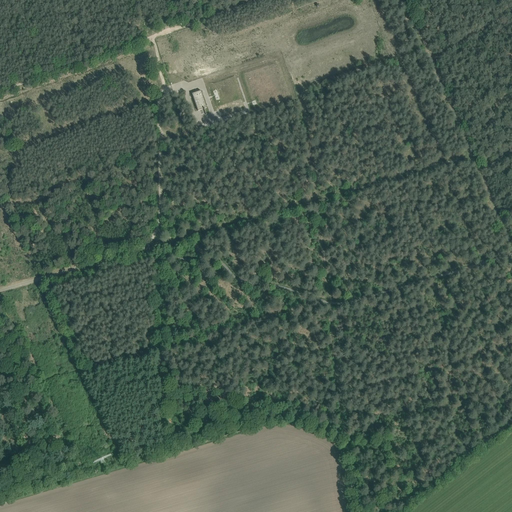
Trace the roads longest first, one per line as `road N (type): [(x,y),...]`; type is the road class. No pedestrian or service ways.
road 1 (track): [(361,511),(337,391),(306,94)]
road 2 (track): [(138,249),(470,151)]
road 3 (unclassified): [(0,290),(149,240),(160,218),(158,107),(164,92),(182,85)]
road 4 (track): [(283,425),(0,507)]
road 5 (track): [(0,90),(259,0)]
road 6 (track): [(403,0),(470,151)]
